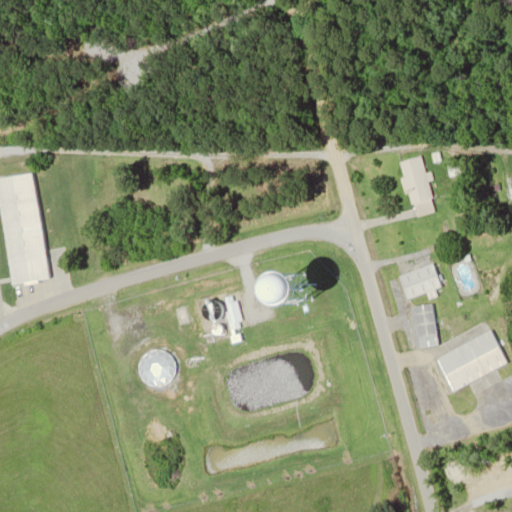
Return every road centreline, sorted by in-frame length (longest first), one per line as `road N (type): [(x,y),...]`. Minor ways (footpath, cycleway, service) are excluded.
road 1 (residential): [(438,511),(354,221),(327,47),(338,0)]
road 2 (residential): [(0,319),(57,294),(354,221)]
